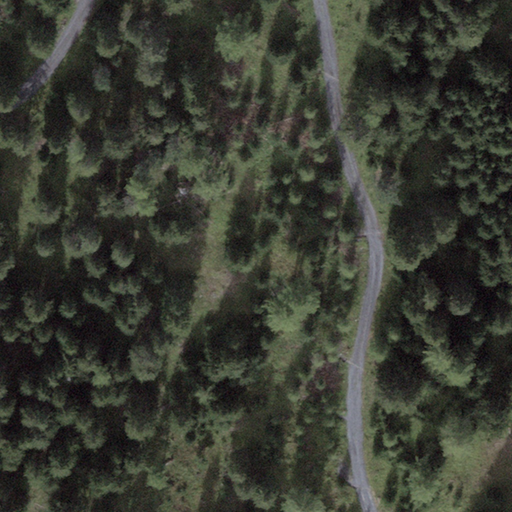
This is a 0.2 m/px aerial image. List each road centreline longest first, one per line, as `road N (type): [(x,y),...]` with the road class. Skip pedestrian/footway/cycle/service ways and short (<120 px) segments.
road 1 (track): [(322,0),(346,150),(376,255),(352,391),(357,464),(373,511)]
road 2 (track): [(0,105),(38,76),(86,0)]
